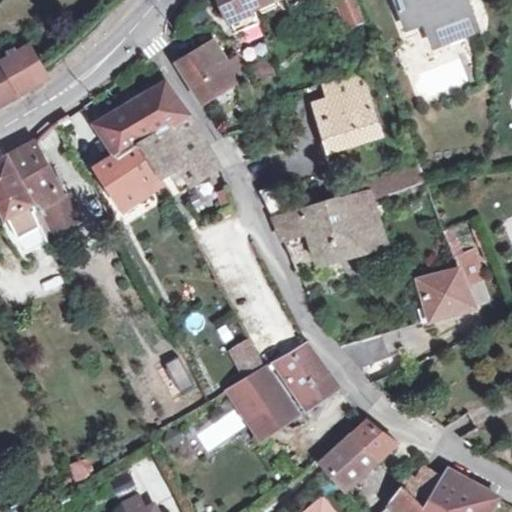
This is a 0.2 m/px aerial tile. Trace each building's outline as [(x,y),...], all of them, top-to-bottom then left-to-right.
[(256,10),(250,0),(220,0),(228,19),(240,32),(262,22),(261,19),(256,10)] [(250,0),(256,10),(276,0),(275,0),(250,0)] [(358,0),(346,0),(339,3),(348,28),(366,21),(358,0)] [(397,0),(402,12),(406,11),(409,20),(423,14),(427,27),(434,45),(480,26),(469,0),(397,0)] [(427,27),(423,14),(409,20),(413,31),(427,27)] [(203,55),(202,52),(180,65),(204,104),(239,83),(241,82),(235,62),(229,65),(217,47),(203,55)] [(0,104),(18,94),(32,86),(46,75),(32,51),(31,49),(15,56),(11,52),(4,55),(7,61),(0,64),(0,104)] [(287,93),(300,89),(292,65),(280,69),(287,93)] [(363,74),(325,86),(330,101),(315,106),(329,146),(380,130),(363,74)] [(159,133),(190,116),(168,84),(166,83),(96,125),(117,157),(118,159),(140,145),(159,133)] [(140,145),(162,181),(179,169),(192,188),(222,168),(204,137),(190,116),(159,133),(140,145)] [(34,144),(39,152),(44,149),(39,140),(37,142),(34,144)] [(34,144),(8,158),(33,205),(40,201),(55,232),(82,218),(68,193),(63,195),(60,190),(53,178),(39,152),(34,144)] [(118,159),(117,157),(99,168),(127,212),(164,185),(162,181),(140,145),(118,159)] [(33,205),(8,158),(0,162),(0,204),(7,218),(0,222),(11,242),(19,239),(27,255),(58,238),(55,232),(40,201),(33,205)] [(352,195),(371,190),(374,200),(428,182),(424,174),(422,167),(349,187),(352,195)] [(58,174),(53,178),(60,190),(63,195),(68,193),(58,174)] [(259,192),(270,211),(272,215),(295,208),(284,187),(277,190),(275,185),(259,192)] [(374,200),(371,190),(352,195),(273,219),(288,251),(312,241),(322,264),(387,244),(374,200)] [(461,271),(467,284),(485,276),(476,256),(458,264),(461,271)] [(478,307),(467,284),(461,271),(421,281),(429,306),(418,310),(422,322),(422,324),(478,307)] [(383,334),(342,346),(351,359),(361,369),(392,357),(383,334)] [(226,349),(240,373),(263,361),(249,337),(226,349)] [(342,386),(309,341),(271,363),(306,409),(342,386)] [(268,365),(230,388),(264,439),(300,413),(268,365)] [(354,435),(377,460),(397,443),(369,422),(354,435)] [(345,487),(377,460),(354,435),(323,464),(329,470),(345,487)] [(426,509),(424,511),(490,511),(500,498),(449,470),(442,480),(426,509)] [(426,509),(442,480),(426,471),(419,483),(412,495),(426,509)] [(412,495),(419,483),(411,477),(404,486),(412,495)] [(412,495),(404,486),(388,508),(383,511),(424,511),(426,509),(412,495)] [(129,511),(140,511),(147,509),(141,496),(126,504),(129,511)] [(338,511),(329,501),(314,511),(338,511)]
